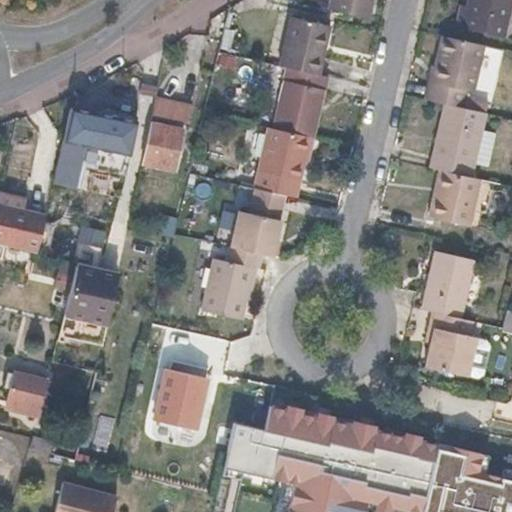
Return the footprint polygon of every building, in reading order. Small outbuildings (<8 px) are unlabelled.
[(368,0),(323,0),(322,8),(364,17),(368,0)] [(467,0),(466,4),(463,4),(458,26),(501,36),(508,0),(467,0)] [(319,23),(286,15),(273,63),(287,66),(314,72),(318,52),(313,51),(319,23)] [(325,24),(319,23),(313,51),(318,52),(325,24)] [(431,65),(429,64),(421,96),(443,101),(459,104),(463,88),(469,89),(480,44),(439,34),(431,65)] [(314,72),(287,66),(273,127),(305,134),(309,135),(323,74),(314,72)] [(459,104),(443,101),(427,166),(437,168),(469,175),(484,110),(459,104)] [(185,113),(147,105),(143,123),(181,131),(185,113)] [(133,130),(65,115),(49,189),(71,194),(76,174),(80,154),(126,164),(133,130)] [(143,123),(141,133),(174,140),(179,141),(181,131),(143,123)] [(273,127),(264,125),(251,186),(280,192),(285,193),(289,176),(296,177),(305,134),(273,127)] [(174,140),(141,133),(133,170),(166,177),(174,140)] [(126,164),(80,154),(76,174),(121,184),(126,164)] [(469,175),(437,168),(426,214),(464,222),(476,177),(469,175)] [(251,186),(238,183),(225,245),(228,246),(258,253),(266,255),(280,192),(251,186)] [(16,209),(0,205),(0,242),(29,249),(37,218),(15,213),(16,209)] [(97,233),(74,228),(71,243),(94,248),(97,233)] [(225,259),(210,256),(198,306),(238,315),(250,265),(255,267),(258,253),(228,246),(225,259)] [(472,259),(432,249),(418,308),(427,310),(458,317),(472,259)] [(111,275),(74,267),(61,316),(101,325),(111,275)] [(431,328),(429,341),(424,365),(465,374),(465,373),(473,337),(473,336),(467,335),(470,320),(458,317),(427,310),(424,326),(431,328)] [(101,325),(61,316),(57,333),(97,343),(101,325)] [(431,328),(424,326),(421,339),(429,341),(431,328)] [(484,340),(473,337),(465,373),(476,375),(481,372),(487,345),(484,340)] [(204,374),(165,366),(153,417),(193,426),(199,400),(204,374)] [(64,381),(54,418),(52,428),(60,430),(54,456),(69,460),(92,369),(84,368),(80,385),(64,381)] [(44,379),(12,375),(8,407),(40,412),(44,379)] [(202,401),(199,400),(193,426),(196,427),(202,401)] [(357,511),(359,506),(392,511),(418,511),(436,446),(259,404),(252,429),(223,424),(213,470),(277,486),(271,511),(357,511)] [(501,511),(506,492),(507,488),(486,483),(484,488),(471,485),(472,481),(451,476),(442,511),(501,511)] [(56,511),(64,481),(58,480),(49,511),(56,511)] [(107,511),(113,494),(64,481),(56,511),(107,511)]
